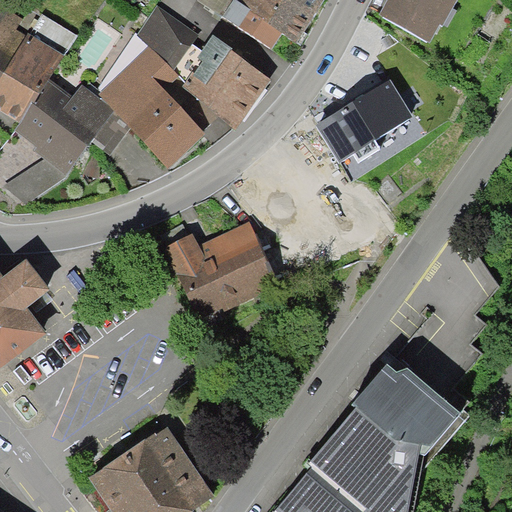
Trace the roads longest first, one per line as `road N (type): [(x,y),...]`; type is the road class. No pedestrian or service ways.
road 1 (tertiary): [(511,125),(230,511)]
road 2 (residential): [(354,0),(294,103),(225,171),(95,226),(0,236)]
road 3 (residential): [(452,511),(511,387)]
